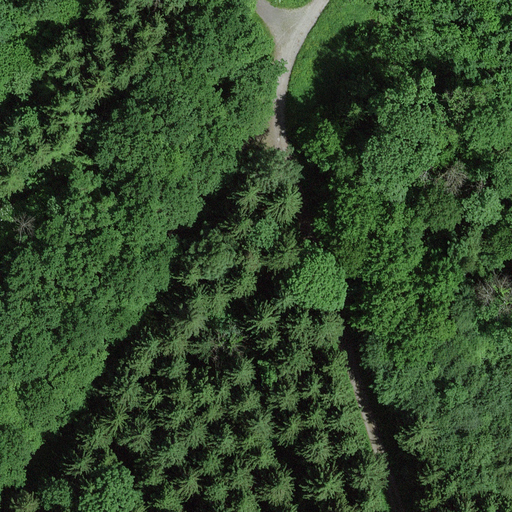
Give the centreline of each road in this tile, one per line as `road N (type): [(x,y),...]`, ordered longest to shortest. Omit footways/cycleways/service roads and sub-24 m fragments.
road 1 (track): [(403,511),(282,132),(280,72),(292,45),(254,0)]
road 2 (track): [(292,45),(0,497)]
